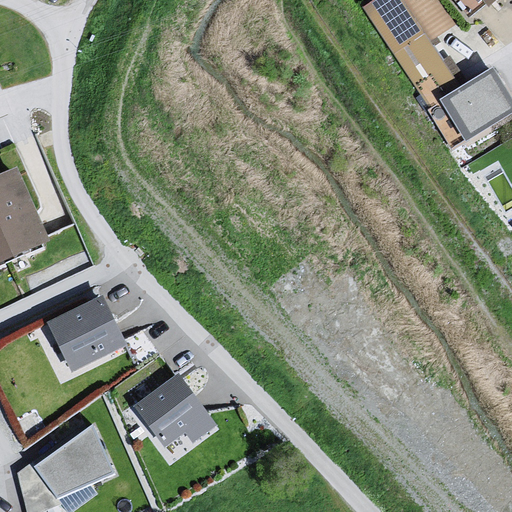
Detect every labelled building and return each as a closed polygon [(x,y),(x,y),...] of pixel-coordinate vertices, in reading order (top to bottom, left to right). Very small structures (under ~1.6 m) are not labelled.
[(438,0),(385,0),(368,10),(421,101),(460,78),(439,42),(456,31),(438,0)] [(511,0),(485,0),(493,10),(511,1),(511,0)] [(511,122),(511,100),(499,78),(446,106),(471,144),(511,122)] [(0,278),(60,252),(24,176),(0,185),(0,278)] [(44,321),(67,366),(123,344),(104,297),(44,321)] [(173,365),(127,399),(172,453),(218,422),(173,365)] [(118,481),(99,431),(38,472),(66,511),(74,511),(94,495),(91,490),(118,481)]
